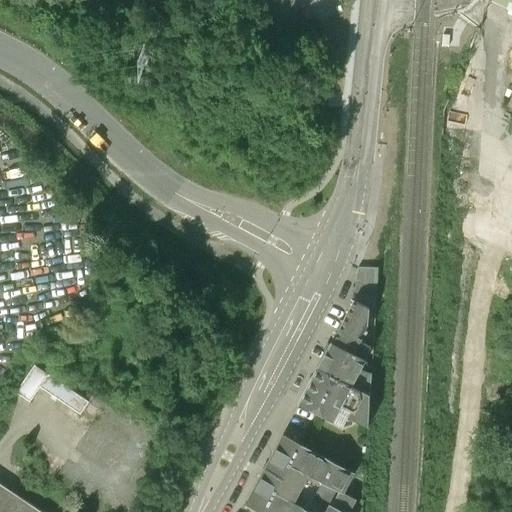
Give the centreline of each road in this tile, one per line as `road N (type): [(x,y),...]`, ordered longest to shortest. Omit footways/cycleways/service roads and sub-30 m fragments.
road 1 (unclassified): [(320,269),(175,193),(0,51)]
road 2 (tertiary): [(320,269),(347,209),(380,0)]
road 3 (tertiary): [(199,511),(320,269)]
